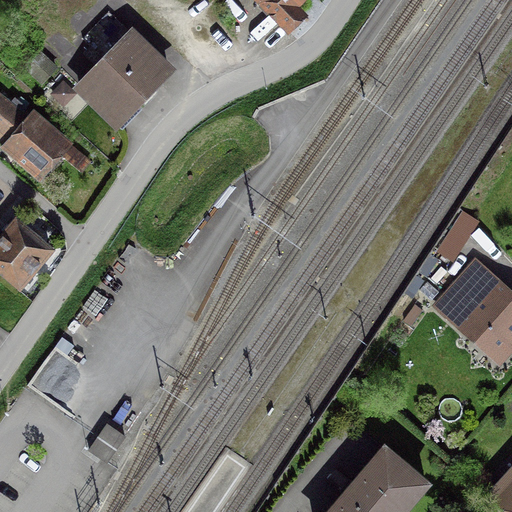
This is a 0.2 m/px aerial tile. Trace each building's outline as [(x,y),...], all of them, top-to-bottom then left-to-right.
[(303,15),(297,9),(299,6),(298,3),(301,0),(304,0),(259,0),(288,30),(303,15)] [(169,69),(133,34),(80,88),(116,123),(169,69)] [(39,52),(25,67),(42,82),(56,68),(39,52)] [(0,131),(4,134),(0,138),(0,140),(40,175),(67,145),(33,116),(28,122),(0,97),(0,131)] [(0,269),(19,287),(52,251),(17,222),(12,227),(8,224),(0,233),(0,232),(0,269)] [(437,304),(494,354),(511,333),(511,296),(474,263),(437,304)] [(400,511),(426,483),(385,449),(330,511),(400,511)] [(511,473),(494,493),(511,509),(511,473)]
